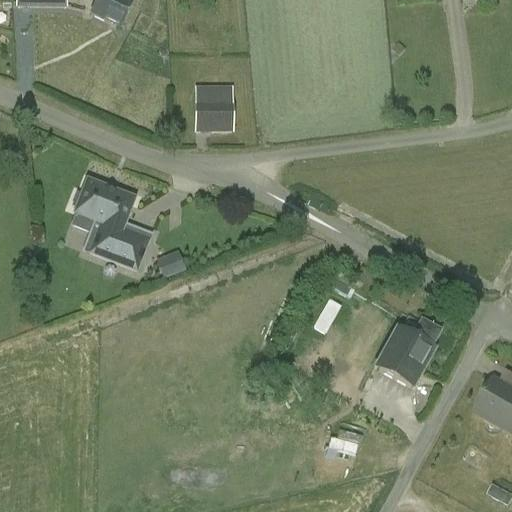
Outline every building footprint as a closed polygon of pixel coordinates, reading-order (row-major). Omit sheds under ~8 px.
[(16,0),(16,11),(67,12),(67,0),(16,0)] [(121,30),(132,5),(127,2),(127,0),(98,0),(90,18),(110,27),(111,26),(121,30)] [(194,97),(193,140),(229,140),(229,97),(194,97)] [(89,257),(136,275),(148,244),(121,233),(133,203),(87,184),(81,199),(77,197),(72,210),(76,212),(74,216),(101,227),(89,257)] [(178,255),(156,264),(164,283),(186,274),(178,255)] [(326,335),(342,307),(331,301),(315,329),(326,335)] [(413,342),(399,334),(378,373),(409,390),(431,352),(429,351),(437,336),(421,327),(413,342)] [(511,435),(511,395),(493,384),(475,415),(511,435)]
